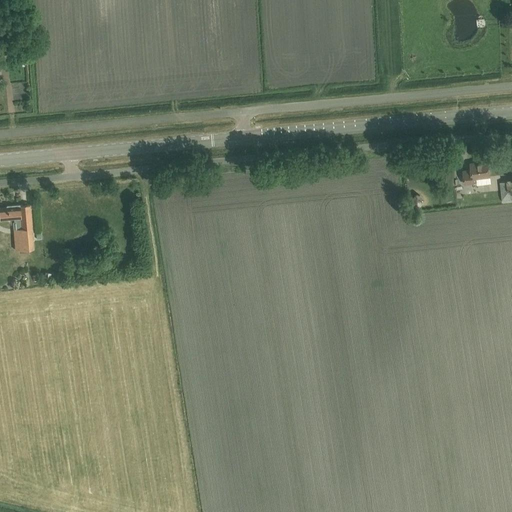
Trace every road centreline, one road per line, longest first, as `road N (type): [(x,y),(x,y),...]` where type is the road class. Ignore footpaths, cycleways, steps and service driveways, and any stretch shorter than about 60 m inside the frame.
road 1 (unclassified): [(241,112),(511,86)]
road 2 (secondary): [(511,113),(243,139)]
road 3 (unclassified): [(511,138),(245,159)]
road 4 (unclassified): [(0,135),(241,112)]
road 5 (secondary): [(66,153),(243,139)]
road 6 (unclassified): [(69,177),(245,159)]
